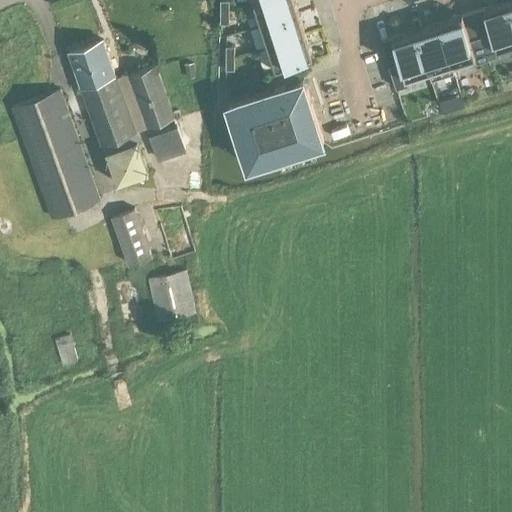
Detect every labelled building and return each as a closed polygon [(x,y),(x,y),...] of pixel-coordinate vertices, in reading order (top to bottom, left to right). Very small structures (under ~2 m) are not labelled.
[(222,0),(223,12),(232,12),(231,0),(222,0)] [(260,0),(255,2),(261,21),(298,10),(294,0),(260,0)] [(511,12),(508,0),(507,0),(474,11),(489,58),(511,50),(511,12)] [(269,44),(306,33),(298,10),(261,21),(269,44)] [(489,58),(474,11),(439,22),(452,63),(454,69),(489,58)] [(232,12),(223,12),(223,24),(232,24),(232,12)] [(452,63),(439,22),(422,27),(419,16),(413,18),(416,29),(417,29),(430,70),(452,63)] [(392,37),(382,40),(396,88),(409,84),(407,77),(430,70),(417,29),(416,29),(392,37)] [(313,56),(306,33),(269,44),(276,68),(313,56)] [(102,142),(136,131),(105,40),(71,52),(102,142)] [(228,46),(228,58),(237,58),(237,46),(228,46)] [(237,58),(228,58),(228,70),(237,70),(237,58)] [(175,117),(157,65),(157,64),(131,73),(149,126),(175,117)] [(249,165),(324,141),(304,78),(286,84),(229,103),(249,165)] [(53,216),(100,199),(60,89),(13,106),(53,216)] [(178,125),(151,134),(159,158),(187,148),(178,125)] [(129,263),(153,254),(135,207),(112,216),(129,263)] [(158,319),(196,311),(187,269),(149,277),(158,319)]
